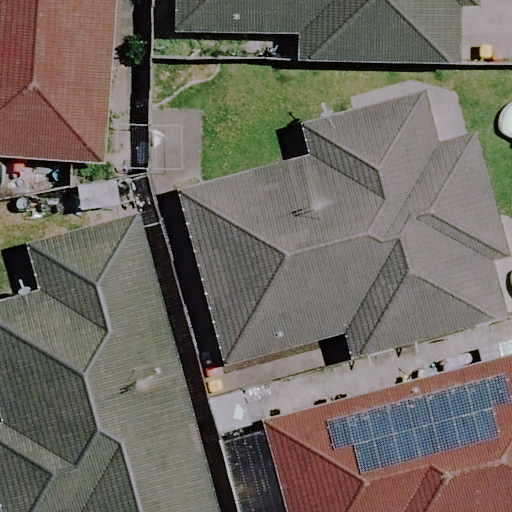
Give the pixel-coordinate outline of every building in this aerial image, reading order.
[(105,0),(0,0),(0,162),(94,169),(105,0)] [(464,0),(170,0),(169,36),(294,40),(294,65),(462,70),(464,0)] [(511,272),(467,88),(289,132),(298,168),(176,197),(218,369),(342,339),(347,361),(511,319),(511,272)] [(32,300),(0,307),(0,511),(206,511),(136,226),(21,254),(32,300)] [(511,511),(511,362),(259,429),(281,511),(511,511)]
